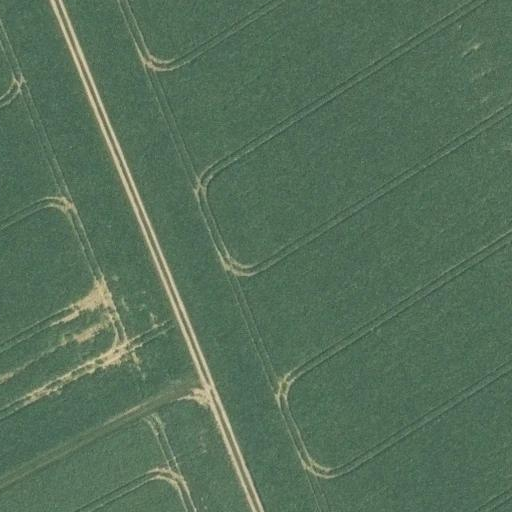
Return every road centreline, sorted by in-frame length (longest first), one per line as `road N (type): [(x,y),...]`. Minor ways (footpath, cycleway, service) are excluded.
road 1 (track): [(259,511),(55,0)]
road 2 (track): [(207,380),(0,487)]
